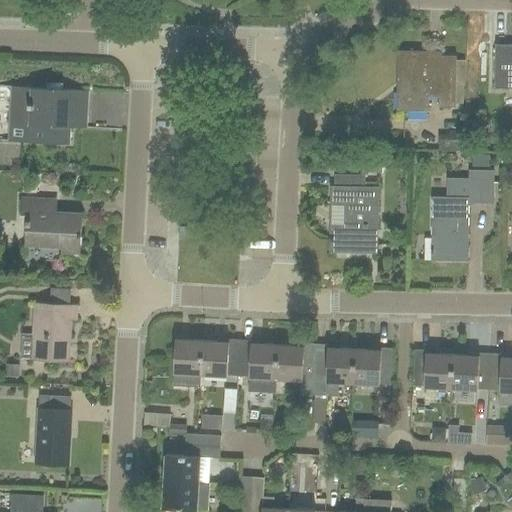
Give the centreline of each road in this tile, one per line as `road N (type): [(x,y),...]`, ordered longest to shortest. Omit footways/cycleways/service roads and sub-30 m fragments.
road 1 (residential): [(511,456),(229,440)]
road 2 (residential): [(283,301),(294,48)]
road 3 (residential): [(130,295),(141,46)]
road 4 (unclassified): [(511,305),(283,301)]
road 5 (residential): [(119,511),(130,295)]
road 6 (unclassified): [(283,301),(130,295)]
road 7 (residential): [(294,48),(141,46)]
road 8 (residential): [(141,46),(0,39)]
road 9 (residential): [(404,0),(294,48)]
